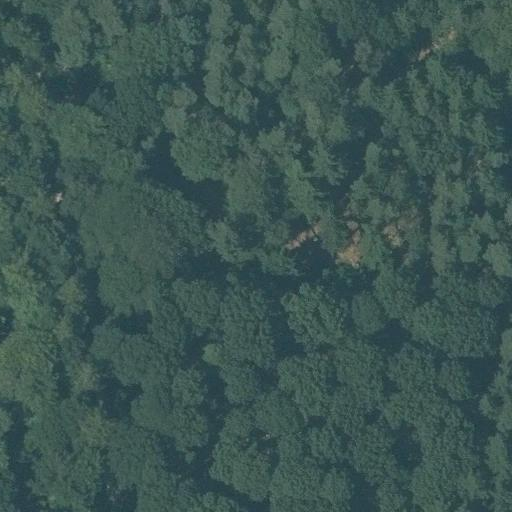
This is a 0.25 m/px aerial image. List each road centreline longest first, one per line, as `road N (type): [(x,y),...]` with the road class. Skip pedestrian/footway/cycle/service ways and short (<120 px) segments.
road 1 (track): [(124,511),(12,0)]
road 2 (track): [(437,511),(511,332)]
